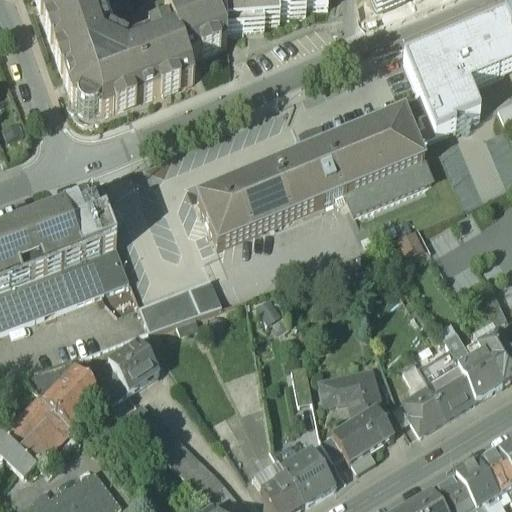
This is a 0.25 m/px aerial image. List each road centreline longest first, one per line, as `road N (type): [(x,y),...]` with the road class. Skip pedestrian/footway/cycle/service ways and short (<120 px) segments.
road 1 (tertiary): [(493,0),(65,172)]
road 2 (residential): [(350,511),(511,416)]
road 3 (residential): [(65,172),(0,5)]
